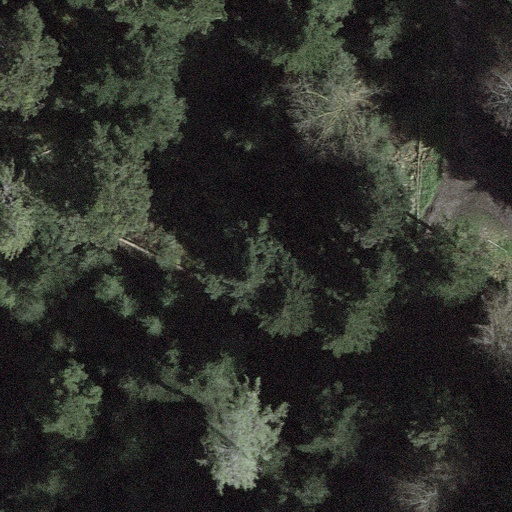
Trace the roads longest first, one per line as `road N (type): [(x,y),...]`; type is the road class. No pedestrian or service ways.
road 1 (track): [(439,511),(441,180),(457,22)]
road 2 (track): [(458,0),(457,22),(511,135)]
